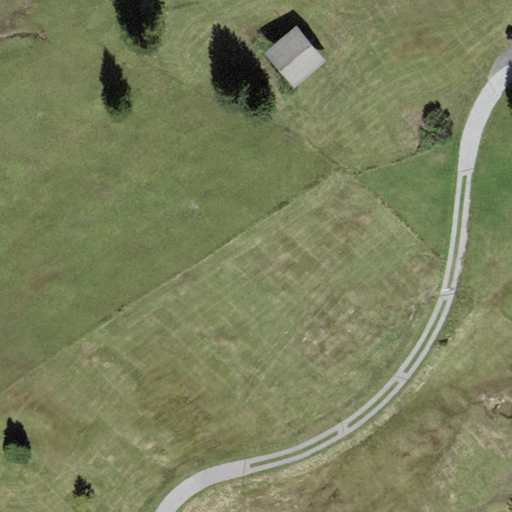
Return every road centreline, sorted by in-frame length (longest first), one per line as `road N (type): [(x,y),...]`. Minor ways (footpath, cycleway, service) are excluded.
road 1 (track): [(169,511),(200,489),(299,445),(412,312),(426,194)]
road 2 (track): [(511,63),(487,70),(426,194)]
